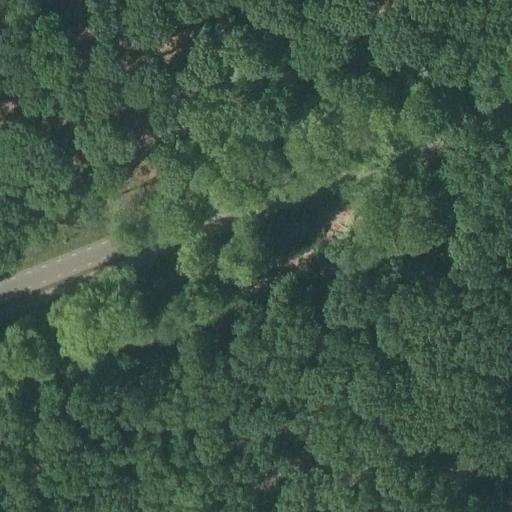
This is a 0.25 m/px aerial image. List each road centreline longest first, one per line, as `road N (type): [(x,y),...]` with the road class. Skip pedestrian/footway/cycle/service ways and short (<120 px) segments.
road 1 (tertiary): [(0,291),(511,87)]
road 2 (track): [(511,179),(496,511)]
